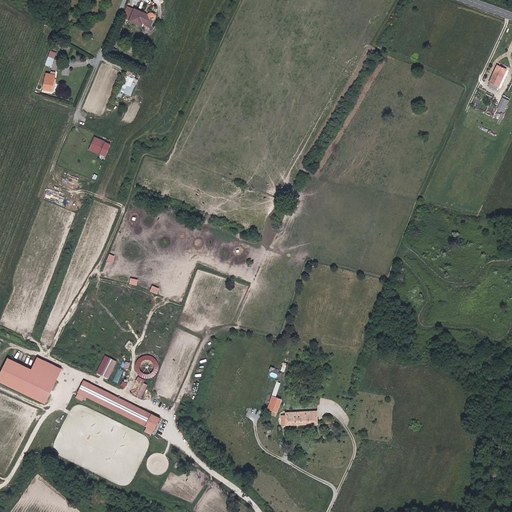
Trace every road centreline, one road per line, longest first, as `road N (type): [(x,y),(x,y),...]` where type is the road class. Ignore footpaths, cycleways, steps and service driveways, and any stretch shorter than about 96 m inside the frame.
road 1 (track): [(510,15),(427,197),(388,192),(357,268),(218,231)]
road 2 (unknown): [(57,404),(77,370),(153,403),(182,443),(260,511)]
road 3 (track): [(33,213),(98,58)]
